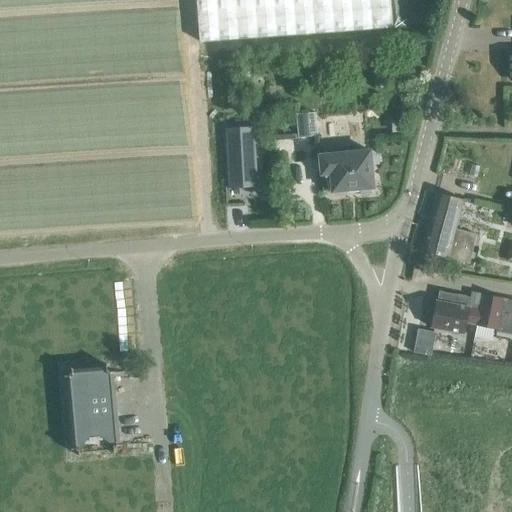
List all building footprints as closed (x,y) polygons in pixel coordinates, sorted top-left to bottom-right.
[(195,0),(199,41),(219,39),(392,27),(389,0),(195,0)] [(297,138),(309,137),(306,113),(295,114),(297,138)] [(256,184),(253,127),(251,127),(252,129),(226,130),(226,128),(224,128),(227,189),(229,189),(229,185),(256,184)] [(331,191),(359,189),(361,192),(368,191),(370,188),(373,188),(371,168),(374,165),(373,155),(369,153),(369,150),(319,155),(321,174),(330,174),(331,191)] [(437,193),(421,251),(447,258),(468,264),(476,235),(454,229),(462,200),(437,193)] [(467,323),(477,325),(511,332),(511,299),(482,294),(479,308),(470,306),(469,306),(471,297),(439,291),(437,300),(436,299),(436,302),(431,301),(429,308),(434,309),(431,326),(448,330),(450,332),(458,334),(460,332),(465,333),(467,323)] [(414,351),(431,354),(436,330),(419,327),(414,351)] [(114,372),(115,372),(114,371),(110,371),(108,369),(107,364),(106,365),(73,368),(73,367),(71,368),(71,372),(69,375),(64,375),(65,377),(66,377),(73,448),(71,448),(71,450),(76,449),(78,451),(79,456),(81,456),(80,453),(113,450),(114,453),(115,453),(114,448),(117,446),(121,445),(114,377),(114,372)]
